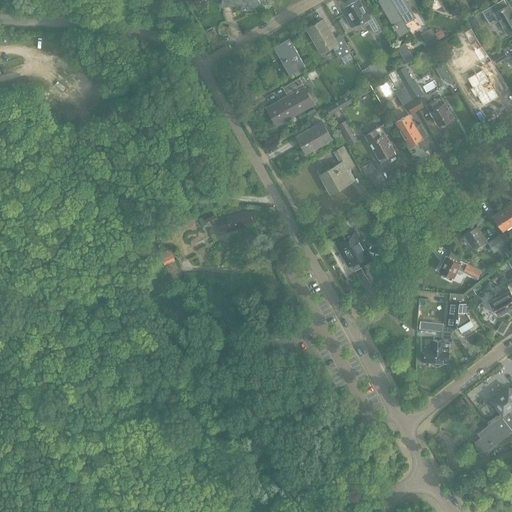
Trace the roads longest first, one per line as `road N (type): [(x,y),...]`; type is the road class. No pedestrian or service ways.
road 1 (unclassified): [(200,65),(351,328)]
road 2 (track): [(0,159),(144,164),(237,196),(278,201)]
road 3 (unclassified): [(351,328),(382,311),(404,244),(449,185),(511,133)]
road 4 (unclassified): [(0,17),(110,24),(165,40),(200,65)]
road 5 (unclassified): [(403,427),(511,346)]
road 6 (residential): [(200,65),(314,0)]
